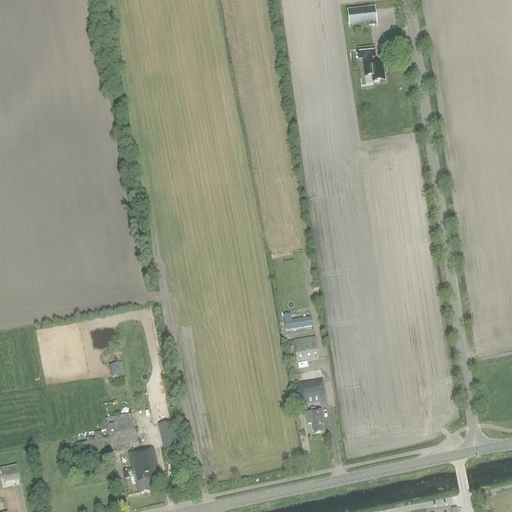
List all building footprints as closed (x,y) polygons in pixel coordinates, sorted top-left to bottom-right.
[(375,7),(347,10),(349,29),(377,26),(375,7)] [(372,83),(384,81),(382,65),(373,66),(372,58),(374,58),(373,48),(357,49),(358,60),(362,59),(364,77),(371,77),(372,83)] [(309,293),(299,295),(300,305),(310,303),(309,293)] [(283,317),(286,331),(312,327),(311,325),(312,324),(311,322),(310,321),(310,319),(291,322),(290,316),(283,317)] [(294,348),(296,364),(319,360),(315,338),(285,344),(286,349),(294,348)] [(323,380),(296,384),(300,407),(320,404),(320,408),(327,407),(323,380)] [(322,425),(324,425),(321,411),(305,413),(307,425),(312,424),(314,435),(323,433),(322,425)] [(69,439),(72,457),(137,446),(132,415),(105,420),(107,432),(69,439)] [(154,449),(139,452),(130,454),(129,454),(132,470),(123,472),(125,480),(130,478),(130,477),(134,476),(136,485),(137,484),(139,494),(151,492),(149,481),(160,479),(154,449)] [(95,466),(109,464),(107,454),(93,456),(95,466)] [(17,466),(1,469),(4,484),(20,480),(17,466)]
